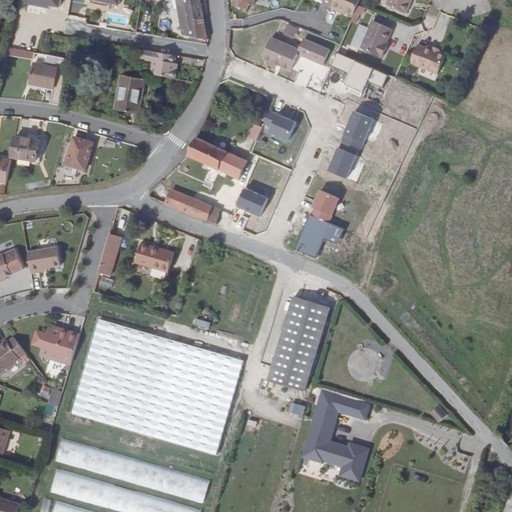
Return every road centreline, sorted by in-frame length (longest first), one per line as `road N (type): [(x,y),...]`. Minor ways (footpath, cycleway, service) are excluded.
road 1 (residential): [(511,461),(332,278),(145,206),(135,190)]
road 2 (unknown): [(269,254),(329,108),(215,60)]
road 3 (residential): [(0,317),(78,305),(110,197)]
road 4 (residential): [(166,151),(51,112),(0,107)]
road 5 (residential): [(217,52),(75,28)]
